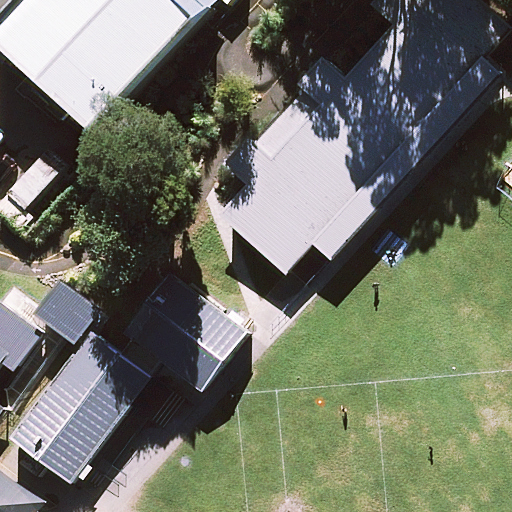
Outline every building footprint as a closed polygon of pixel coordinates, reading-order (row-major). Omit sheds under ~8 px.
[(221,0),(50,0),(4,51),(104,141),(227,5),(221,0)] [(511,39),(511,26),(483,0),(429,0),(354,82),(336,65),(238,170),(258,189),(230,218),(294,277),(322,246),(340,263),(510,79),(491,62),(511,39)] [(70,171),(53,156),(15,197),(32,212),(70,171)] [(257,291),(180,231),(131,293),(208,353),(257,291)] [(156,343),(98,298),(18,401),(76,446),(156,343)] [(0,389),(15,368),(0,357),(0,389)] [(0,511),(43,511),(50,504),(0,466),(0,511)]
